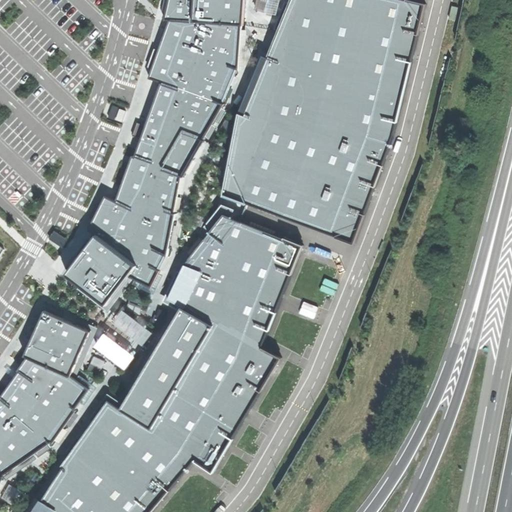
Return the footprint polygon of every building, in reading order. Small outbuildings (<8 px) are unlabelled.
[(108,305),(130,276),(152,287),(160,272),(161,270),(167,255),(169,256),(170,248),(172,248),(172,247),(170,247),(175,223),(176,223),(177,222),(175,222),(177,213),(176,213),(176,211),(183,176),(183,175),(184,176),(186,172),(226,103),(224,103),(238,69),(240,70),(243,25),(244,25),(246,0),(170,0),(165,20),(170,20),(160,50),(153,68),(150,78),(162,82),(147,125),(142,139),(136,156),(133,155),(117,200),(107,195),(90,229),(98,235),(93,241),(78,260),(68,274),(81,284),(108,305)] [(230,196),(248,203),(356,243),(395,138),(427,4),(409,0),(292,0),(291,3),(280,30),(246,114),(237,156),(230,196)] [(276,14),(279,0),(259,0),(257,10),(276,14)] [(275,29),(280,30),(291,3),(287,1),(275,29)] [(449,19),(456,20),(459,7),(452,6),(449,19)] [(153,68),(160,50),(155,48),(149,67),(153,68)] [(114,119),(119,107),(113,105),(109,117),(114,119)] [(123,121),(127,109),(121,107),(117,119),(123,121)] [(133,135),(142,139),(147,125),(138,122),(133,135)] [(237,156),(233,155),(225,195),(248,204),(248,203),(230,196),(237,156)] [(233,216),(233,215),(236,209),(223,204),(206,226),(211,231),(226,213),(233,216)] [(151,511),(196,459),(214,471),(282,357),(263,347),(304,245),(241,220),(234,217),(235,216),(233,215),(233,216),(226,213),(211,231),(210,232),(211,233),(206,239),(205,238),(203,241),(203,242),(192,255),(187,263),(187,265),(183,273),(170,299),(181,305),(184,306),(123,409),(121,407),(122,406),(120,405),(120,406),(110,400),(94,422),(93,421),(92,422),(93,423),(84,436),(83,435),(82,436),(83,437),(71,454),(70,453),(70,454),(71,455),(63,466),(65,467),(44,500),(42,499),(34,511),(151,511)] [(78,260),(93,241),(89,238),(74,257),(78,260)] [(179,309),(181,305),(170,299),(183,273),(179,271),(163,301),(179,309)] [(164,274),(160,272),(152,287),(130,276),(108,305),(81,284),(78,288),(109,312),(132,281),(154,294),(164,274)] [(150,302),(133,297),(130,305),(147,311),(150,302)] [(46,309),(62,317),(64,312),(44,303),(34,324),(39,326),(46,309)] [(0,482),(4,477),(3,476),(4,476),(35,454),(37,453),(49,444),(52,442),(53,443),(77,410),(76,409),(82,401),(91,388),(77,378),(72,375),(92,330),(76,323),(62,317),(46,309),(39,326),(26,355),(28,357),(19,370),(19,371),(1,397),(0,395),(0,482)] [(155,332),(124,309),(114,322),(145,345),(155,332)] [(72,375),(77,378),(79,373),(99,328),(78,319),(76,323),(92,330),(72,375)] [(137,356),(106,333),(96,346),(127,369),(137,356)] [(94,356),(91,364),(102,369),(105,361),(94,356)] [(91,364),(88,370),(99,375),(102,369),(91,364)] [(91,388),(82,401),(86,404),(98,387),(79,373),(77,378),(91,388)] [(124,403),(109,393),(89,420),(92,422),(93,421),(94,422),(110,400),(120,406),(120,405),(122,406),(124,403)] [(67,452),(70,454),(70,453),(71,454),(83,437),(82,436),(83,435),(80,433),(67,452)] [(49,444),(37,453),(40,457),(52,448),(49,444)] [(38,458),(35,454),(4,476),(7,480),(38,458)] [(34,511),(42,499),(38,496),(28,511),(34,511)]
